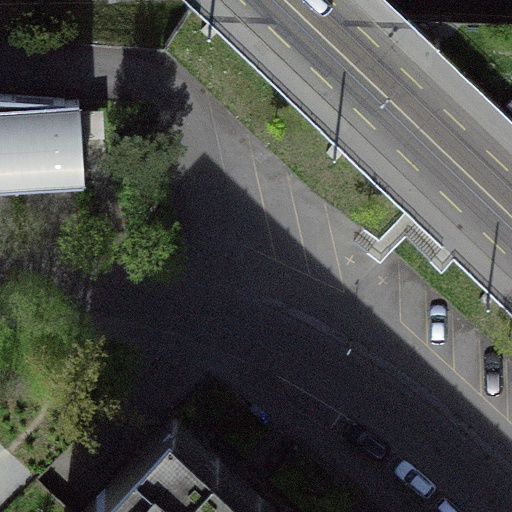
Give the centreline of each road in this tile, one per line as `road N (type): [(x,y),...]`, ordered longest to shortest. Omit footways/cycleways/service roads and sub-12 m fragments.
road 1 (residential): [(0,270),(147,293),(292,349),(371,397),(502,511)]
road 2 (tertiary): [(289,0),(511,215)]
